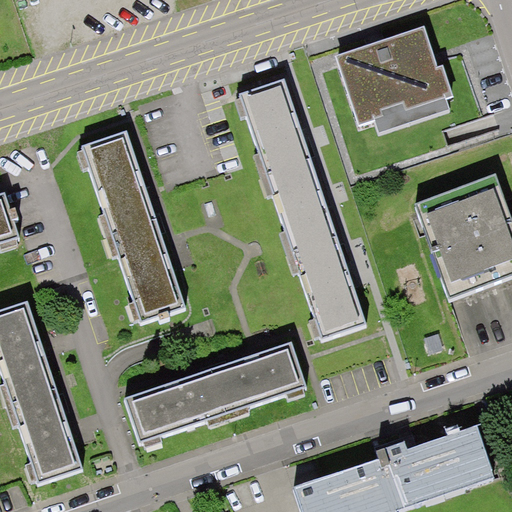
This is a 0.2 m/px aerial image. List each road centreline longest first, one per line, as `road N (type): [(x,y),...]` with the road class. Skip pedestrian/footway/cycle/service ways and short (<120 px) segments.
road 1 (residential): [(86,511),(511,366)]
road 2 (residential): [(0,108),(327,0)]
